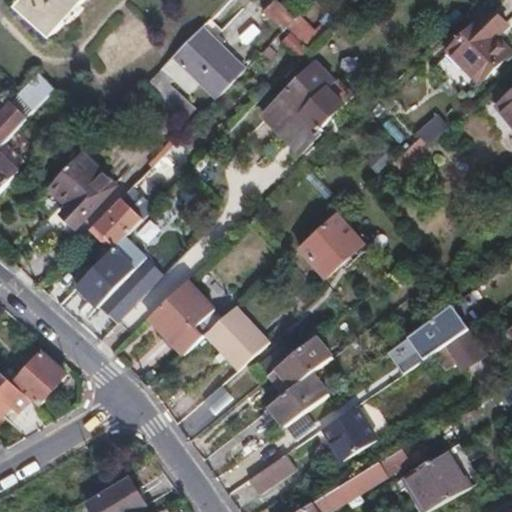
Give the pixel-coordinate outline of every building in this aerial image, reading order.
[(53,35),(84,0),(21,0),(19,3),(53,35)] [(283,32),(287,28),(292,23),(272,3),(263,12),(282,33),(283,32)] [(491,70),(494,72),(509,58),(493,41),(508,27),(492,12),(449,52),(477,83),(491,70)] [(287,28),(310,49),(321,37),(299,16),(292,23),(287,28)] [(245,72),(201,30),(175,57),(218,100),(245,72)] [(340,62),(352,73),(362,63),(350,52),(340,62)] [(410,63),(402,55),(393,63),(402,72),(410,63)] [(480,85),(494,72),(491,70),(477,83),(480,85)] [(168,107),(190,128),(201,117),(168,87),(172,82),(161,72),(147,86),(168,107)] [(42,73),(18,95),(34,112),(58,90),(42,73)] [(353,95),(337,79),(302,114),(317,130),(353,95)] [(147,86),(136,98),(158,119),(168,107),(147,86)] [(511,122),(511,98),(500,108),(511,122)] [(0,150),(28,120),(10,106),(0,116),(0,150)] [(129,132),(118,123),(100,143),(112,153),(129,132)] [(383,143),(374,133),(361,143),(370,154),(383,143)] [(402,152),(392,162),(402,173),(429,147),(427,146),(419,137),(418,138),(402,152)] [(411,182),(439,158),(429,147),(402,173),(411,182)] [(83,154),(51,187),(64,200),(56,208),(76,228),(116,186),(83,154)] [(0,195),(20,175),(0,155),(0,195)] [(144,221),(155,209),(133,187),(121,199),(144,221)] [(121,199),(91,230),(108,246),(111,243),(117,249),(126,239),(144,221),(121,199)] [(322,228),(296,253),(323,282),(356,250),(338,233),(332,238),(322,228)] [(114,252),(134,270),(145,258),(126,239),(117,249),(114,252)] [(110,294),(128,311),(151,287),(134,270),(114,252),(79,288),(98,307),(110,294)] [(183,357),(204,338),(196,328),(215,311),(189,282),(150,320),(183,357)] [(204,338),(237,374),(240,372),(269,346),(236,308),(204,338)] [(468,331),(443,349),(460,374),(485,357),(468,331)] [(266,374),(283,398),(314,374),(332,359),(314,336),(266,374)] [(31,400),(39,407),(67,374),(45,354),(16,387),(31,400)] [(31,400),(16,387),(0,372),(0,419),(13,406),(20,413),(31,400)] [(283,398),(271,407),(285,427),(292,422),(302,415),(326,397),(329,395),(314,374),(283,398)] [(217,416),(236,399),(224,385),(205,402),(217,416)] [(326,397),(302,415),(310,426),(335,409),(326,397)] [(389,428),(375,405),(367,410),(381,433),(389,428)] [(345,417),(313,439),(334,470),(368,448),(345,417)] [(282,429),(243,458),(253,472),(269,459),(271,462),(297,444),(292,438),(298,433),(292,422),(285,427),(282,429)] [(402,450),(410,464),(421,457),(412,443),(402,450)] [(402,450),(386,460),(394,473),(410,464),(402,450)] [(400,482),(416,511),(429,511),(471,490),(449,452),(400,482)] [(260,475),(251,482),(260,495),(297,471),(288,457),(260,475)] [(301,511),(332,511),(348,502),(353,510),(363,504),(358,496),(387,478),(378,464),(338,490),(301,511)] [(135,476),(91,501),(97,511),(130,511),(150,501),(135,476)]
